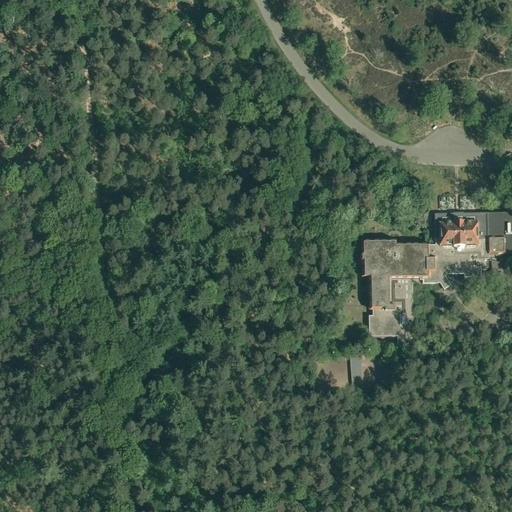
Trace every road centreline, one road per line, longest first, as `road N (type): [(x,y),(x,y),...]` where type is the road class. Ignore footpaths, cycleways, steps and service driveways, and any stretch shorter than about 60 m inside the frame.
road 1 (unclassified): [(511,159),(405,154),(370,139),(304,71),(262,0)]
road 2 (track): [(126,511),(99,236)]
road 3 (track): [(99,236),(76,0)]
